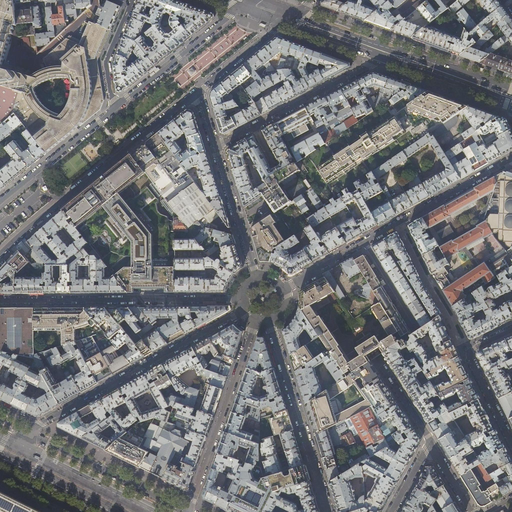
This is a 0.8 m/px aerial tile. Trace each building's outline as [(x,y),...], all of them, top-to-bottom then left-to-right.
[(23,124),(24,125),(28,130),(40,145),(42,148),(46,153),(71,133),(74,130),(77,127),(79,125),(81,123),(83,124),(101,110),(100,105),(102,105),(101,101),(104,100),(101,84),(98,65),(97,61),(106,41),(111,31),(93,23),(90,22),(89,24),(85,23),(80,34),(84,35),(81,42),(69,37),(42,60),(47,70),(41,72),(40,73),(36,74),(0,63),(9,31),(14,30),(14,27),(17,26),(17,25),(16,12),(15,4),(14,0),(5,0),(4,0),(2,0),(1,3),(0,7),(0,126),(6,121),(14,113),(23,124)] [(30,0),(31,2),(31,4),(40,3),(41,3),(41,4),(42,4),(41,2),(45,1),(48,33),(35,35),(36,46),(37,47),(46,46),(55,38),(52,16),(51,3),(50,0),(30,0)] [(50,0),(51,3),(58,2),(59,4),(56,6),(57,15),(52,16),(55,38),(66,28),(62,0),(50,0)] [(75,0),(62,0),(66,28),(78,18),(75,0)] [(75,0),(78,18),(82,14),(80,9),(84,9),(85,8),(86,7),(87,9),(91,5),(90,0),(75,0)] [(147,23),(152,25),(160,0),(140,0),(138,6),(132,18),(145,24),(146,22),(148,23),(147,23)] [(174,0),(160,0),(152,25),(154,26),(161,25),(160,22),(164,11),(166,11),(166,12),(172,14),(170,20),(170,24),(179,22),(180,20),(179,19),(180,18),(178,17),(179,16),(181,17),(186,4),(174,0)] [(338,12),(351,1),(349,0),(324,0),(321,3),(322,6),(330,9),(338,12)] [(370,0),(377,8),(375,9),(362,5),(363,2),(363,1),(363,0),(362,0),(360,0),(360,1),(358,0),(352,0),(351,1),(338,12),(351,17),(365,22),(379,10),(382,8),(388,3),(385,0),(384,0),(383,1),(381,0),(370,0)] [(406,0),(395,0),(395,1),(394,0),(391,0),(389,2),(388,3),(382,8),(384,11),(383,11),(384,12),(382,14),(379,10),(365,22),(379,27),(391,31),(398,25),(394,24),(395,23),(398,21),(399,21),(401,23),(407,18),(418,9),(427,1),(428,0),(419,0),(401,15),(400,15),(396,18),(389,11),(393,7),(394,8),(397,8),(406,0)] [(434,0),(439,5),(437,6),(439,10),(442,13),(446,10),(448,8),(449,8),(442,0),(456,0),(457,1),(458,0),(434,0)] [(458,0),(457,1),(449,8),(448,8),(451,12),(453,14),(469,0),(458,0)] [(479,0),(491,16),(502,7),(497,0),(479,0)] [(436,12),(427,1),(418,9),(429,24),(442,13),(439,10),(436,12)] [(101,7),(93,23),(111,31),(113,26),(118,15),(121,7),(108,2),(105,9),(101,7)] [(187,19),(187,20),(187,21),(188,22),(182,26),(191,37),(198,32),(211,21),(211,20),(212,20),(213,20),(213,19),(214,19),(214,18),(215,17),(214,16),(214,15),(213,14),(212,13),(211,13),(210,13),(198,8),(186,4),(181,17),(187,19)] [(32,8),(32,10),(34,29),(41,28),(42,28),(39,7),(38,7),(32,8)] [(506,11),(502,7),(491,16),(486,20),(482,23),(478,27),(471,32),(469,34),(471,37),(476,33),(481,38),(486,34),(491,30),(490,29),(489,30),(486,27),(485,26),(484,26),(486,24),(487,25),(493,21),(494,23),(497,21),(499,23),(508,15),(506,11)] [(461,21),(471,32),(478,27),(463,9),(456,14),(460,18),(459,19),(458,18),(457,19),(459,22),(461,21)] [(32,10),(16,12),(17,25),(29,24),(29,27),(29,31),(24,32),(22,32),(23,36),(30,36),(35,35),(34,29),(32,10)] [(511,20),(508,15),(499,23),(497,25),(505,36),(504,37),(504,36),(488,49),(484,47),(482,53),(478,51),(478,49),(480,49),(481,46),(490,38),(486,34),(481,38),(476,43),(460,56),(468,59),(473,61),(479,63),(491,54),(508,40),(511,37),(511,20)] [(140,35),(145,24),(132,18),(128,28),(124,37),(136,43),(138,41),(137,39),(139,35),(140,35)] [(408,19),(407,18),(401,23),(398,25),(391,31),(401,35),(412,39),(425,28),(406,21),(408,19)] [(181,24),(179,22),(170,24),(171,26),(175,31),(169,35),(170,36),(168,37),(161,28),(161,25),(154,26),(154,28),(153,29),(164,42),(166,41),(167,43),(165,44),(172,52),(178,47),(191,37),(182,26),(180,28),(179,27),(180,26),(180,25),(181,24)] [(449,41),(452,42),(455,36),(427,26),(425,28),(412,39),(440,49),(449,52),(452,44),(449,43),(449,41)] [(162,44),(164,42),(153,29),(146,35),(148,37),(149,37),(149,38),(149,37),(150,37),(156,44),(156,45),(155,46),(156,47),(153,49),(153,48),(152,48),(151,48),(150,49),(144,41),(145,41),(145,40),(143,37),(138,41),(136,43),(139,45),(147,56),(149,54),(150,56),(149,58),(155,66),(164,59),(172,52),(165,44),(163,46),(162,44)] [(469,34),(466,30),(465,29),(461,39),(455,36),(452,42),(452,44),(449,52),(455,54),(460,56),(476,43),(471,37),(469,34)] [(139,45),(136,43),(124,37),(120,46),(116,55),(129,60),(134,50),(133,49),(134,47),(137,48),(139,45)] [(511,37),(508,40),(511,45),(511,61),(491,54),(479,63),(510,74),(511,74),(511,37)] [(276,39),(256,55),(265,66),(267,69),(267,72),(276,71),(268,62),(278,54),(279,55),(280,54),(279,53),(280,53),(283,53),(277,71),(283,70),(293,43),(286,40),(280,38),(276,39)] [(299,45),(293,43),(283,70),(291,70),(295,69),(299,69),(307,48),(302,46),(299,45)] [(147,56),(139,45),(137,48),(135,53),(140,60),(134,64),(144,75),(148,72),(155,66),(149,58),(147,60),(145,57),(147,56)] [(315,51),(307,48),(299,69),(306,69),(308,63),(309,62),(311,63),(309,68),(310,68),(313,68),(316,68),(318,68),(319,64),(323,54),(315,51)] [(337,59),(323,54),(319,64),(323,65),(323,67),(322,68),(323,70),(320,72),(325,81),(351,67),(350,63),(337,59)] [(117,89),(117,90),(118,91),(119,92),(120,92),(121,93),(122,93),(122,92),(123,92),(124,91),(124,90),(125,90),(137,81),(144,75),(134,64),(129,68),(127,65),(129,60),(116,55),(114,61),(113,65),(117,87),(118,88),(117,89)] [(250,60),(243,65),(257,82),(262,88),(264,79),(266,72),(267,72),(267,69),(265,71),(263,76),(262,78),(257,72),(265,66),(256,55),(250,60)] [(237,70),(232,74),(240,85),(249,78),(254,84),(257,82),(243,65),(237,70)] [(318,68),(316,68),(317,70),(315,71),(315,72),(313,73),(311,75),(310,76),(306,69),(299,69),(310,89),(317,85),(325,81),(320,72),(318,68)] [(310,89),(299,69),(295,69),(299,76),(298,76),(300,80),(299,81),(299,80),(298,80),(297,80),(291,70),(283,70),(291,86),(294,85),(294,86),(292,87),(296,96),(304,92),(310,89)] [(266,72),(269,77),(269,78),(274,86),(277,91),(283,103),(290,99),(296,96),(292,87),(291,86),(283,70),(277,71),(276,71),(267,72),(266,72)] [(381,74),(376,73),(372,73),(357,81),(367,100),(371,107),(373,111),(376,109),(378,108),(389,77),(381,74)] [(226,79),(220,83),(232,98),(233,96),(230,93),(238,86),(242,91),(244,89),(240,85),(232,74),(226,79)] [(269,77),(268,77),(267,77),(266,78),(266,79),(266,80),(264,79),(262,88),(260,92),(261,93),(274,86),(269,78),(269,77)] [(390,78),(389,77),(378,108),(389,100),(391,99),(390,98),(392,91),(394,92),(393,94),(394,97),(411,85),(400,81),(397,80),(390,78)] [(349,85),(341,89),(347,100),(354,96),(355,97),(359,104),(351,108),(356,118),(365,113),(367,116),(373,111),(371,107),(368,108),(364,102),(367,100),(357,81),(349,85)] [(262,88),(257,82),(254,84),(245,91),(250,97),(255,103),(261,115),(266,112),(270,110),(263,98),(261,93),(260,92),(262,88)] [(232,98),(220,83),(211,91),(209,97),(211,101),(213,108),(234,101),(232,98)] [(419,88),(411,85),(394,97),(391,99),(389,100),(392,105),(395,103),(396,103),(404,97),(405,99),(408,97),(412,103),(428,91),(419,88)] [(333,94),(325,98),(334,113),(339,111),(336,105),(342,102),(345,108),(350,105),(347,100),(341,89),(333,94)] [(277,91),(263,98),(270,110),(283,103),(277,91)] [(428,91),(412,103),(398,113),(392,105),(389,100),(378,108),(376,109),(384,120),(369,130),(361,119),(358,121),(342,132),(347,139),(331,149),(327,142),(325,143),(321,146),(316,149),(307,155),(335,197),(338,196),(340,194),(343,192),(348,189),(355,184),(360,181),(367,176),(371,173),(364,161),(397,139),(404,151),(431,132),(456,115),(459,113),(469,106),(456,101),(436,94),(428,91)] [(248,108),(242,111),(248,122),(255,118),(261,115),(255,103),(250,97),(249,97),(249,98),(249,99),(248,100),(252,108),(251,108),(250,108),(248,109),(248,108)] [(351,108),(350,105),(345,108),(344,108),(340,110),(339,111),(334,113),(325,98),(316,103),(306,108),(310,116),(315,114),(318,120),(314,123),(325,143),(327,142),(342,132),(358,121),(356,118),(351,108)] [(239,107),(234,101),(213,108),(214,113),(216,120),(227,116),(225,110),(237,106),(237,108),(239,107)] [(483,111),(469,106),(459,113),(461,116),(464,114),(473,127),(461,135),(460,134),(440,147),(445,154),(458,144),(472,135),(499,117),(483,111)] [(310,116),(306,108),(298,112),(277,123),(284,136),(295,157),(298,162),(300,160),(302,158),(300,154),(301,154),(302,154),(303,154),(304,154),(304,153),(304,152),(305,152),(307,155),(316,149),(314,146),(315,145),(316,145),(318,144),(319,143),(321,146),(325,143),(314,123),(310,116)] [(183,114),(174,120),(184,132),(185,132),(187,138),(201,134),(197,122),(194,111),(188,109),(183,114)] [(242,111),(241,110),(238,111),(233,114),(234,115),(235,115),(236,116),(232,118),(237,127),(242,125),(248,122),(242,111)] [(14,131),(23,124),(14,113),(6,121),(14,131)] [(231,115),(227,116),(216,120),(220,133),(224,135),(237,127),(232,118),(231,115)] [(458,118),(456,115),(431,132),(435,139),(456,125),(458,118)] [(495,139),(510,130),(506,119),(502,118),(499,117),(472,135),(479,148),(485,145),(489,142),(492,141),(495,139)] [(184,133),(184,132),(174,120),(167,126),(159,133),(176,155),(180,152),(182,151),(182,149),(176,141),(175,141),(175,140),(176,140),(177,140),(182,136),(182,135),(184,133)] [(14,131),(6,121),(0,126),(0,131),(5,138),(14,131)] [(283,136),(284,136),(277,123),(269,127),(262,131),(277,160),(278,160),(280,163),(280,165),(276,167),(278,173),(295,163),(298,162),(295,157),(291,159),(280,137),(278,136),(279,135),(280,134),(280,135),(281,136),(283,135),(283,136)] [(40,145),(28,130),(23,134),(32,145),(30,146),(31,148),(29,150),(38,160),(41,158),(46,153),(42,148),(40,149),(38,147),(40,145)] [(511,133),(510,130),(495,139),(496,141),(499,139),(500,139),(500,140),(494,144),(501,156),(511,150),(511,133)] [(440,147),(435,139),(431,132),(404,151),(403,151),(407,158),(428,144),(431,145),(446,168),(445,170),(422,184),(429,197),(447,187),(461,179),(445,154),(440,147)] [(140,148),(132,154),(146,173),(165,199),(192,178),(189,174),(187,171),(182,164),(176,155),(159,133),(153,138),(140,148)] [(176,155),(182,164),(190,158),(207,153),(204,142),(201,134),(187,138),(189,143),(188,144),(188,145),(189,147),(189,148),(189,149),(188,149),(188,150),(181,154),(180,152),(176,155)] [(479,148),(472,135),(458,144),(462,151),(466,156),(475,171),(481,168),(488,164),(479,148)] [(232,170),(246,166),(245,164),(246,163),(246,161),(244,161),(244,160),(246,159),(246,158),(247,155),(249,154),(248,152),(249,152),(264,180),(278,173),(276,167),(272,169),(270,168),(254,136),(247,139),(235,145),(228,149),(227,153),(230,163),(232,170)] [(10,144),(11,145),(22,159),(24,158),(26,160),(24,162),(29,168),(33,164),(38,160),(29,150),(25,153),(15,140),(10,144)] [(494,144),(492,141),(489,142),(491,145),(487,148),(485,145),(479,148),(488,164),(494,160),(501,156),(494,144)] [(454,157),(462,151),(458,144),(445,154),(461,179),(468,175),(475,171),(466,156),(464,157),(465,159),(458,163),(454,157)] [(20,161),(22,159),(11,145),(6,149),(14,160),(2,170),(0,168),(0,177),(2,176),(3,178),(1,179),(6,186),(14,179),(23,173),(29,168),(24,162),(24,161),(22,163),(20,161)] [(392,169),(407,158),(403,151),(387,162),(392,169)] [(190,158),(182,164),(187,171),(195,165),(198,164),(200,170),(198,170),(198,171),(200,178),(201,178),(214,174),(210,163),(207,153),(190,158)] [(109,173),(98,182),(87,190),(78,198),(68,206),(63,211),(70,220),(73,224),(82,236),(84,238),(88,243),(90,245),(97,255),(100,258),(107,267),(109,269),(126,256),(132,256),(133,267),(125,267),(114,275),(127,292),(132,291),(132,286),(143,286),(160,286),(168,286),(168,291),(175,291),(175,267),(152,267),(152,241),(167,241),(167,234),(170,232),(174,232),(174,222),(168,223),(168,217),(160,213),(158,210),(157,204),(158,203),(157,199),(156,198),(146,186),(140,191),(140,193),(133,199),(131,198),(126,202),(119,194),(146,173),(132,154),(125,160),(109,173)] [(308,172),(300,160),(298,162),(295,163),(300,170),(303,175),(308,172)] [(376,179),(392,169),(387,162),(372,172),(376,179)] [(278,184),(300,170),(295,163),(278,173),(264,180),(265,182),(258,188),(256,184),(255,185),(238,190),(241,198),(244,207),(263,195),(267,202),(264,205),(271,216),(290,203),(278,184)] [(250,180),(246,166),(232,170),(235,179),(238,190),(255,185),(253,179),(250,180)] [(372,172),(371,173),(367,176),(369,179),(368,183),(365,185),(361,184),(360,181),(355,184),(358,190),(361,188),(363,192),(360,194),(365,202),(383,192),(381,188),(378,184),(376,185),(373,181),(376,179),(372,172)] [(502,173),(494,178),(497,182),(492,197),(489,206),(491,206),(490,214),(486,221),(492,233),(494,233),(495,233),(497,232),(498,231),(498,237),(498,238),(498,239),(499,240),(500,240),(501,240),(502,240),(503,239),(503,238),(504,238),(503,242),(505,242),(505,243),(505,244),(506,246),(507,247),(509,247),(511,247),(511,248),(511,247),(511,174),(508,173),(508,172),(507,172),(507,173),(504,172),(503,174),(502,173)] [(214,174),(201,178),(205,190),(202,191),(206,197),(211,196),(212,200),(221,197),(218,186),(214,174)] [(400,184),(402,187),(405,193),(413,206),(422,201),(429,197),(422,184),(416,174),(412,177),(417,187),(415,188),(414,186),(411,188),(412,189),(408,192),(402,183),(400,184)] [(399,188),(402,187),(400,184),(396,176),(393,178),(399,188)] [(193,180),(192,178),(165,199),(178,217),(187,229),(194,225),(218,231),(217,226),(210,224),(207,222),(203,219),(216,210),(209,201),(206,197),(202,191),(196,184),(193,180)] [(497,182),(494,178),(479,186),(446,205),(422,218),(429,229),(434,238),(439,246),(444,256),(446,259),(459,252),(458,251),(462,249),(469,260),(473,257),(466,247),(483,238),(484,239),(493,234),(492,233),(486,221),(477,226),(478,227),(458,239),(451,227),(437,235),(433,226),(450,216),(488,194),(489,197),(492,197),(497,182)] [(309,190),(312,188),(306,179),(303,181),(309,190)] [(381,188),(383,192),(389,202),(397,215),(405,210),(413,206),(405,193),(393,200),(385,185),(381,188)] [(315,194),(312,188),(309,190),(305,192),(316,209),(323,205),(315,194)] [(351,193),(348,189),(343,192),(345,196),(342,198),(346,206),(355,200),(365,217),(360,220),(359,219),(355,221),(362,235),(371,230),(378,226),(371,213),(365,202),(360,194),(358,190),(352,194),(351,193)] [(320,191),(315,194),(323,205),(325,204),(328,202),(320,191)] [(313,229),(330,216),(324,207),(310,217),(306,212),(309,210),(305,203),(306,202),(303,197),(304,196),(303,194),(294,200),(311,226),(313,229)] [(342,198),(340,194),(338,196),(340,199),(335,202),(333,199),(330,201),(331,204),(326,207),(325,204),(323,205),(324,207),(330,216),(331,217),(347,208),(346,206),(342,198)] [(221,197),(212,200),(209,201),(216,210),(229,228),(230,227),(221,197)] [(489,206),(492,197),(489,197),(486,206),(484,207),(484,208),(482,209),(482,210),(483,211),(482,213),(481,213),(480,215),(481,216),(480,218),(485,219),(484,219),(489,206)] [(294,200),(290,203),(271,216),(251,229),(254,239),(260,258),(261,262),(264,262),(265,262),(266,262),(267,262),(270,263),(273,254),(274,250),(276,249),(295,236),(311,226),(294,200)] [(375,210),(371,213),(378,226),(387,221),(397,215),(389,202),(381,207),(380,204),(373,208),(375,210)] [(57,215),(53,219),(62,230),(65,227),(76,241),(73,244),(81,252),(85,249),(83,247),(88,243),(84,238),(82,240),(80,238),(82,236),(73,224),(71,226),(68,222),(70,220),(63,211),(57,215)] [(174,219),(174,222),(174,232),(174,234),(179,234),(179,231),(185,231),(185,233),(188,233),(188,231),(189,231),(187,229),(178,217),(174,219)] [(354,239),(362,235),(355,221),(354,219),(353,218),(336,227),(347,243),(354,239)] [(426,230),(429,229),(422,218),(409,226),(416,242),(423,256),(434,250),(435,250),(435,249),(435,248),(439,246),(434,238),(431,240),(430,239),(427,241),(426,239),(429,238),(429,237),(430,237),(430,236),(429,234),(428,234),(427,234),(424,235),(423,234),(426,232),(426,230)] [(52,220),(50,221),(43,228),(50,236),(52,234),(56,238),(53,240),(63,251),(65,250),(67,252),(65,253),(69,259),(74,254),(76,256),(81,252),(73,244),(69,247),(59,234),(58,232),(62,230),(53,219),(52,220)] [(316,234),(313,229),(311,226),(295,236),(300,242),(304,240),(305,241),(307,239),(306,238),(307,236),(308,235),(312,242),(312,243),(311,243),(311,244),(311,245),(309,246),(308,246),(304,248),(304,249),(313,263),(319,259),(329,253),(316,234)] [(318,233),(316,234),(329,253),(337,249),(347,243),(336,227),(322,236),(321,236),(321,235),(320,233),(319,233),(318,233)] [(39,231),(35,235),(44,245),(46,243),(60,258),(57,261),(57,265),(61,265),(66,266),(66,261),(69,259),(65,253),(63,251),(53,240),(52,239),(51,240),(48,237),(50,236),(43,228),(39,231)] [(384,239),(390,249),(390,250),(393,248),(394,248),(395,251),(396,251),(396,252),(395,252),(395,253),(395,254),(397,256),(398,256),(399,258),(400,260),(398,261),(404,272),(406,270),(405,269),(406,269),(408,272),(405,274),(407,276),(409,276),(410,276),(417,272),(408,254),(398,233),(397,232),(384,239)] [(28,242),(34,250),(37,248),(38,250),(36,252),(47,266),(54,266),(57,265),(57,261),(53,260),(41,247),(44,245),(35,235),(33,237),(28,242)] [(300,243),(300,242),(295,236),(276,249),(277,250),(276,251),(275,252),(276,252),(275,254),(273,254),(270,263),(271,263),(275,264),(278,265),(280,266),(281,267),(284,269),(290,274),(291,274),(292,274),(293,274),(302,269),(313,263),(304,249),(298,252),(291,256),(290,256),(290,255),(289,255),(289,254),(288,251),(300,243)] [(34,250),(28,242),(25,239),(21,243),(16,247),(19,250),(24,256),(29,251),(31,254),(38,262),(37,263),(34,263),(32,262),(30,262),(35,269),(37,269),(44,267),(47,266),(36,252),(34,250)] [(190,250),(189,239),(174,239),(175,250),(190,250)] [(195,240),(189,239),(190,250),(202,250),(202,252),(205,253),(195,240)] [(388,250),(390,249),(384,239),(371,247),(373,250),(381,262),(390,256),(388,252),(388,250)] [(239,270),(240,269),(243,267),(241,260),(236,245),(229,247),(228,245),(222,247),(208,257),(235,274),(236,273),(238,271),(239,270)] [(90,256),(85,249),(81,252),(84,256),(84,259),(84,262),(84,266),(89,266),(90,278),(84,278),(85,293),(92,293),(98,293),(98,259),(100,258),(97,255),(95,257),(90,256)] [(18,274),(19,274),(24,274),(24,268),(29,262),(24,256),(19,250),(13,256),(7,262),(18,274)] [(435,252),(434,250),(423,256),(430,270),(432,274),(447,265),(448,264),(446,259),(444,256),(439,259),(439,258),(437,257),(435,254),(436,252),(435,252)] [(81,252),(76,256),(78,259),(71,265),(71,266),(71,282),(73,282),(73,286),(71,286),(71,293),(77,293),(85,293),(84,278),(79,278),(78,266),(84,266),(84,262),(81,262),(81,260),(82,259),(84,259),(84,256),(81,252)] [(363,255),(354,260),(361,272),(368,283),(373,292),(382,286),(363,255)] [(390,256),(381,262),(384,267),(388,273),(398,267),(391,256),(390,256)] [(207,258),(205,258),(205,269),(213,268),(218,271),(218,273),(216,276),(228,284),(229,283),(230,281),(231,279),(232,277),(234,275),(235,274),(208,257),(207,258)] [(361,272),(354,260),(352,257),(340,264),(349,278),(361,272)] [(511,266),(511,261),(509,257),(490,270),(484,262),(480,266),(476,260),(472,263),(476,268),(443,291),(447,298),(453,306),(466,297),(462,291),(473,283),(481,278),(486,284),(497,277),(506,271),(511,266)] [(105,269),(107,267),(100,258),(98,259),(98,293),(103,293),(111,293),(111,278),(105,278),(105,269)] [(205,258),(190,259),(190,270),(199,270),(199,277),(190,277),(190,292),(195,292),(205,292),(205,279),(202,279),(202,277),(205,276),(205,273),(205,269),(205,258)] [(175,259),(175,267),(175,291),(175,292),(185,292),(190,292),(190,277),(180,277),(180,270),(190,270),(190,259),(175,259)] [(0,269),(0,279),(2,281),(9,276),(12,279),(14,278),(18,274),(7,262),(1,268),(0,269)] [(71,266),(66,266),(61,265),(61,279),(61,280),(60,280),(60,281),(60,282),(58,282),(58,293),(65,293),(71,293),(71,286),(68,286),(68,282),(71,282),(71,266)] [(333,273),(341,269),(339,265),(331,268),(333,273)] [(450,271),(447,265),(432,274),(436,281),(450,272),(450,271)] [(54,266),(47,266),(44,267),(44,274),(44,282),(46,282),(46,287),(44,287),(44,293),(51,293),(58,293),(58,282),(55,282),(55,281),(55,280),(54,280),(54,279),(54,266)] [(405,278),(398,267),(388,273),(391,279),(394,284),(405,278)] [(325,277),(335,292),(343,303),(348,300),(346,296),(345,297),(329,271),(323,274),(325,277)] [(506,275),(508,274),(506,271),(497,277),(500,283),(501,283),(503,286),(501,287),(502,289),(500,289),(503,295),(511,290),(511,280),(511,279),(509,280),(508,279),(507,278),(506,275)] [(417,272),(410,276),(412,279),(410,281),(421,298),(432,316),(435,314),(437,317),(441,314),(429,293),(421,281),(417,272)] [(208,273),(205,273),(205,276),(205,279),(205,292),(211,292),(226,292),(226,290),(227,287),(228,284),(216,276),(215,279),(207,279),(207,275),(208,275),(208,273)] [(19,274),(18,274),(14,278),(15,277),(15,293),(30,293),(44,293),(44,287),(41,287),(41,284),(44,284),(44,282),(44,274),(33,274),(33,277),(26,277),(26,276),(25,276),(24,274),(19,274)] [(114,275),(111,278),(111,293),(115,293),(127,293),(127,292),(114,275)] [(14,278),(12,279),(12,282),(3,284),(3,293),(8,293),(15,293),(15,277),(14,278)] [(327,296),(335,292),(325,277),(299,291),(300,294),(300,298),(300,299),(300,301),(300,304),(299,307),(302,311),(327,296)] [(405,278),(394,284),(398,290),(408,306),(418,300),(405,278)] [(380,302),(373,292),(368,283),(363,287),(365,291),(363,295),(362,296),(358,295),(356,291),(351,293),(368,300),(369,297),(371,297),(376,305),(380,302)] [(466,297),(477,290),(473,283),(462,291),(466,297)] [(483,286),(477,290),(489,310),(498,326),(506,322),(511,319),(511,313),(511,312),(510,313),(508,308),(509,307),(507,302),(506,302),(505,302),(505,303),(503,303),(503,304),(503,305),(500,306),(500,307),(499,307),(498,308),(498,309),(498,310),(496,311),(494,307),(495,307),(496,306),(496,305),(493,300),(503,295),(500,289),(502,289),(501,287),(503,286),(501,283),(500,283),(496,285),(496,287),(495,287),(494,287),(493,287),(492,287),(491,287),(490,287),(489,288),(489,289),(488,289),(487,290),(487,291),(485,291),(483,286)] [(382,286),(373,292),(380,302),(398,332),(400,336),(403,340),(407,337),(406,337),(409,336),(412,334),(382,286)] [(454,311),(455,311),(458,316),(461,323),(475,317),(473,314),(483,309),(484,312),(489,310),(477,290),(466,297),(453,306),(452,307),(454,310),(454,311)] [(330,302),(327,296),(302,311),(319,336),(328,350),(339,366),(341,369),(345,374),(347,377),(350,375),(353,373),(347,365),(349,364),(343,356),(344,356),(338,347),(340,346),(317,312),(330,302)] [(418,300),(408,306),(413,315),(421,328),(432,321),(418,300)] [(380,302),(376,305),(372,308),(390,337),(398,332),(380,302)] [(131,308),(129,308),(139,320),(141,323),(143,321),(145,324),(143,326),(144,327),(151,322),(148,319),(147,317),(139,307),(131,308)] [(168,307),(139,307),(147,317),(150,316),(151,317),(148,319),(151,322),(153,324),(157,321),(157,320),(157,319),(158,318),(173,318),(173,320),(156,329),(157,330),(168,344),(185,334),(179,322),(178,307),(168,307)] [(197,327),(191,316),(191,307),(180,307),(178,307),(179,322),(185,334),(197,327)] [(200,307),(191,307),(191,316),(197,327),(227,311),(226,307),(200,307)] [(319,336),(302,311),(299,307),(299,309),(298,312),(297,315),(295,318),(294,320),(292,323),(290,325),(288,327),(285,329),(282,331),(290,356),(301,348),(298,339),(299,337),(304,329),(304,330),(305,330),(306,330),(314,340),(319,336)] [(16,308),(0,308),(0,351),(3,352),(18,355),(34,358),(34,355),(34,331),(34,308),(16,308)] [(42,308),(34,308),(34,331),(62,331),(62,346),(63,346),(75,342),(93,336),(105,332),(85,308),(83,308),(69,308),(42,308)] [(103,308),(85,308),(105,332),(110,339),(118,332),(123,329),(119,324),(105,308),(103,308)] [(108,308),(105,308),(119,324),(122,322),(126,319),(117,308),(108,308)] [(128,308),(117,308),(126,319),(137,333),(142,330),(136,323),(139,320),(129,308),(128,308)] [(498,326),(489,310),(484,312),(475,317),(461,323),(465,330),(469,337),(472,339),(488,331),(498,326)] [(411,352),(411,353),(413,351),(415,354),(413,355),(415,358),(416,360),(418,358),(425,353),(426,353),(435,348),(452,340),(447,331),(442,321),(443,321),(443,320),(444,320),(444,319),(441,314),(437,317),(434,319),(434,320),(432,321),(421,328),(412,334),(409,336),(410,338),(409,341),(408,340),(406,340),(406,344),(408,347),(411,352)] [(122,322),(119,324),(123,329),(127,334),(128,336),(138,347),(140,350),(145,356),(153,352),(144,341),(143,340),(139,343),(122,322)] [(153,326),(153,324),(151,322),(144,327),(143,328),(142,330),(137,333),(140,336),(153,326)] [(209,338),(216,349),(219,348),(217,345),(220,343),(220,344),(220,345),(221,345),(222,347),(223,348),(224,348),(225,349),(226,349),(224,355),(234,359),(244,331),(241,329),(239,328),(236,326),(234,324),(209,338)] [(123,329),(118,332),(120,334),(112,340),(119,349),(124,355),(131,364),(145,356),(140,350),(138,351),(137,350),(137,349),(138,347),(128,336),(125,338),(124,336),(127,334),(123,329)] [(149,336),(144,341),(153,352),(168,344),(157,330),(151,335),(152,335),(150,337),(149,336)] [(110,339),(105,332),(93,336),(114,374),(131,364),(124,355),(119,358),(115,351),(119,349),(112,340),(110,339)] [(399,342),(400,336),(398,332),(390,337),(380,343),(376,336),(356,349),(361,356),(349,364),(347,365),(353,373),(371,361),(383,353),(399,342)] [(93,336),(75,342),(77,345),(79,349),(98,383),(114,374),(93,336)] [(251,356),(246,368),(257,371),(260,363),(261,363),(262,363),(264,370),(260,371),(261,373),(274,369),(270,353),(264,336),(258,336),(251,356)] [(328,350),(319,336),(314,340),(310,343),(305,346),(301,348),(290,356),(295,362),(293,364),(297,371),(303,367),(306,365),(323,353),(326,351),(328,350)] [(201,342),(193,347),(205,369),(208,365),(202,355),(205,353),(205,354),(207,354),(208,353),(209,352),(208,351),(211,350),(215,357),(218,353),(216,349),(209,338),(201,342)] [(305,346),(310,343),(306,338),(301,340),(305,346)] [(511,351),(505,339),(491,346),(479,352),(478,356),(481,364),(486,372),(509,360),(506,354),(511,351)] [(403,340),(399,342),(383,353),(387,359),(390,365),(403,357),(401,354),(399,353),(400,350),(402,351),(408,347),(406,344),(403,340)] [(452,340),(435,348),(437,352),(438,352),(440,356),(438,357),(438,356),(431,360),(429,361),(427,358),(427,356),(425,353),(418,358),(422,365),(422,366),(421,367),(423,371),(425,374),(427,373),(428,372),(427,370),(429,369),(430,371),(431,371),(459,356),(456,348),(452,340)] [(77,345),(75,342),(63,346),(67,353),(61,356),(65,362),(69,360),(71,361),(77,357),(79,355),(77,351),(74,346),(77,345)] [(179,355),(163,364),(167,372),(168,374),(173,383),(178,391),(180,390),(182,392),(182,393),(182,394),(184,395),(190,387),(180,379),(178,376),(190,369),(190,370),(195,368),(199,376),(205,369),(193,347),(179,355)] [(56,367),(65,362),(61,356),(57,348),(43,352),(47,358),(46,358),(51,367),(52,368),(56,366),(56,367)] [(79,349),(77,351),(79,355),(77,357),(80,362),(78,363),(83,371),(73,377),(82,392),(86,390),(98,383),(79,349)] [(339,366),(328,350),(326,351),(328,356),(327,357),(326,356),(325,356),(323,353),(306,365),(307,368),(303,369),(303,367),(297,371),(295,372),(302,392),(305,404),(314,398),(313,395),(315,394),(315,396),(315,397),(323,393),(322,390),(322,389),(321,386),(320,386),(318,377),(317,377),(315,373),(316,372),(315,369),(314,369),(314,368),(323,362),(337,383),(344,378),(342,375),(345,374),(341,369),(339,371),(337,368),(339,366)] [(0,393),(4,384),(11,371),(18,355),(3,352),(0,357),(0,393)] [(42,353),(34,355),(34,358),(34,360),(41,372),(44,376),(60,405),(77,395),(82,392),(73,377),(72,375),(69,370),(65,373),(68,379),(57,384),(48,368),(47,367),(46,368),(39,355),(42,353)] [(224,355),(218,353),(215,357),(214,358),(210,362),(208,365),(205,369),(227,377),(229,372),(232,365),(234,359),(224,355)] [(34,360),(34,358),(18,355),(11,371),(21,376),(20,377),(18,379),(15,385),(15,388),(14,389),(4,384),(0,393),(0,398),(6,401),(12,404),(30,369),(34,360)] [(431,372),(428,374),(427,373),(425,374),(430,382),(434,388),(438,394),(470,378),(465,368),(459,356),(431,371),(431,372)] [(407,361),(406,362),(403,357),(390,365),(394,371),(402,383),(406,390),(419,382),(416,378),(417,377),(417,376),(417,375),(423,371),(421,367),(416,360),(415,358),(409,362),(408,362),(408,361),(407,361)] [(511,392),(511,359),(509,360),(486,372),(492,386),(499,399),(511,392)] [(376,369),(371,361),(353,373),(350,375),(355,381),(360,377),(364,382),(363,384),(365,387),(381,377),(376,369)] [(157,367),(149,371),(155,381),(156,380),(156,379),(159,377),(160,380),(156,382),(160,391),(164,388),(165,389),(169,387),(169,386),(170,386),(173,383),(168,374),(167,375),(168,376),(165,377),(163,375),(167,372),(163,364),(157,367)] [(257,371),(246,368),(242,381),(237,395),(245,397),(249,398),(260,402),(260,397),(252,394),(258,377),(261,378),(261,373),(257,371)] [(40,374),(30,369),(12,404),(19,408),(27,411),(33,398),(23,394),(24,393),(26,392),(29,386),(28,383),(29,383),(39,387),(39,386),(44,376),(41,372),(40,374)] [(227,377),(205,369),(199,376),(196,380),(204,383),(206,376),(213,378),(210,385),(223,389),(225,383),(227,377)] [(279,382),(274,369),(261,373),(261,378),(263,377),(266,386),(265,386),(264,387),(264,388),(264,389),(265,389),(265,390),(266,389),(268,395),(260,397),(260,402),(269,400),(272,399),(274,398),(275,398),(283,395),(279,382)] [(160,391),(156,382),(155,381),(149,371),(136,379),(119,388),(123,396),(127,394),(129,397),(125,399),(136,418),(139,417),(142,422),(155,418),(162,420),(167,422),(171,412),(167,410),(166,408),(169,406),(165,399),(160,391)] [(344,378),(337,383),(323,393),(315,397),(314,398),(305,404),(310,420),(313,430),(315,435),(372,406),(360,390),(355,381),(350,375),(347,377),(344,378)] [(60,405),(44,376),(39,386),(46,390),(48,393),(37,399),(33,398),(27,411),(31,414),(36,416),(40,416),(60,405)] [(398,404),(389,391),(381,377),(365,387),(360,390),(372,406),(379,415),(398,404)] [(448,410),(450,413),(480,398),(475,388),(470,378),(438,394),(443,402),(448,410)] [(419,381),(419,382),(406,390),(410,396),(414,402),(434,388),(430,382),(425,386),(424,388),(421,388),(421,385),(419,381)] [(219,401),(223,389),(210,385),(200,411),(214,415),(219,401)] [(190,387),(184,395),(187,396),(186,399),(173,395),(173,394),(173,393),(172,393),(171,393),(171,394),(170,394),(170,395),(170,396),(165,399),(169,406),(172,405),(174,407),(177,403),(185,405),(187,406),(193,408),(200,390),(190,387)] [(123,396),(119,388),(111,393),(99,399),(106,408),(113,416),(117,421),(123,427),(125,430),(137,420),(136,418),(125,399),(123,396)] [(438,394),(434,388),(414,402),(421,413),(427,423),(448,410),(443,402),(440,404),(440,405),(440,406),(437,408),(436,408),(435,408),(435,407),(434,406),(434,405),(434,404),(433,403),(432,402),(432,401),(431,401),(430,401),(429,400),(429,399),(429,398),(430,398),(430,397),(431,397),(433,396),(434,396),(435,396),(438,394)] [(511,392),(499,399),(504,409),(509,419),(511,417),(511,392)] [(234,403),(231,412),(238,414),(238,412),(241,413),(241,415),(260,422),(260,418),(260,414),(260,409),(260,402),(249,398),(246,400),(244,400),(245,397),(237,395),(234,403)] [(285,402),(283,395),(275,398),(276,400),(275,401),(271,402),(270,402),(269,400),(260,402),(260,409),(270,406),(272,408),(274,414),(287,410),(285,402)] [(480,398),(450,413),(454,420),(467,414),(474,427),(476,426),(478,430),(466,435),(466,436),(466,437),(465,437),(465,438),(469,443),(496,430),(488,415),(480,398)] [(107,412),(105,408),(106,408),(99,399),(58,423),(58,427),(71,433),(82,439),(89,433),(92,431),(108,419),(106,415),(106,414),(107,414),(107,413),(107,412)] [(184,407),(185,405),(177,403),(174,407),(171,410),(175,411),(176,408),(178,409),(179,410),(176,417),(177,417),(177,418),(191,423),(191,424),(186,422),(184,428),(189,430),(207,436),(210,425),(214,415),(200,411),(199,410),(197,416),(192,415),(195,409),(193,408),(187,406),(186,408),(184,407)] [(398,404),(379,415),(397,441),(415,430),(398,404)] [(397,441),(379,415),(372,406),(315,435),(317,443),(320,451),(322,458),(336,454),(334,446),(342,444),(343,445),(344,444),(345,446),(356,443),(352,436),(359,433),(370,455),(369,456),(368,455),(367,455),(366,454),(354,461),(347,450),(342,452),(346,459),(348,462),(350,465),(352,468),(359,464),(362,462),(369,458),(372,456),(375,454),(381,451),(388,446),(391,445),(394,443),(397,441)] [(290,420),(287,410),(274,414),(275,417),(269,419),(274,436),(277,435),(294,430),(290,420)] [(469,443),(465,438),(454,420),(450,413),(448,410),(427,423),(434,434),(443,449),(450,459),(470,446),(469,443)] [(238,414),(231,412),(228,421),(224,432),(232,434),(233,432),(236,433),(235,436),(259,444),(259,436),(242,430),(245,420),(248,420),(247,423),(249,424),(248,426),(255,428),(254,431),(259,433),(260,422),(241,415),(240,417),(237,416),(238,414)] [(108,419),(92,431),(95,434),(93,435),(89,433),(82,439),(96,446),(106,450),(127,432),(125,430),(123,427),(121,429),(119,427),(120,427),(120,426),(118,423),(117,423),(116,423),(115,422),(117,421),(113,416),(108,419)] [(175,425),(167,422),(162,420),(159,427),(152,423),(144,438),(140,448),(145,450),(147,446),(156,451),(154,455),(151,453),(148,459),(145,458),(141,467),(145,470),(153,474),(163,478),(176,452),(184,456),(187,457),(188,455),(189,455),(193,444),(188,441),(181,438),(181,436),(182,433),(182,432),(174,429),(176,425),(175,425)] [(196,467),(207,436),(189,430),(186,438),(188,439),(194,441),(193,444),(189,455),(188,455),(187,457),(186,459),(183,458),(182,462),(196,467)] [(296,439),(294,430),(277,435),(278,437),(281,437),(284,447),(281,448),(283,452),(299,447),(296,439)] [(415,430),(397,441),(399,444),(401,444),(402,445),(398,453),(390,448),(388,446),(381,451),(407,465),(413,453),(421,440),(415,430)] [(496,430),(469,443),(470,446),(472,449),(477,446),(478,446),(479,446),(480,445),(481,445),(481,444),(481,443),(484,442),(488,449),(485,450),(484,450),(483,451),(482,451),(482,452),(481,452),(481,453),(481,454),(477,456),(480,462),(495,453),(498,451),(504,448),(500,439),(496,430)] [(128,431),(127,432),(106,450),(117,456),(130,462),(135,465),(141,467),(145,458),(148,452),(145,450),(140,448),(144,438),(128,431)] [(259,461),(259,460),(259,444),(235,436),(232,434),(224,432),(220,442),(217,452),(234,458),(237,451),(238,451),(240,445),(240,446),(247,448),(249,448),(249,447),(251,448),(250,450),(249,450),(245,462),(247,462),(254,465),(255,465),(255,464),(256,464),(256,463),(257,463),(257,462),(256,462),(256,461),(256,460),(259,461)] [(267,457),(276,454),(278,454),(275,445),(276,445),(273,436),(263,440),(264,442),(262,443),(261,451),(263,455),(266,455),(267,457)] [(481,462),(480,462),(477,456),(472,449),(470,446),(450,459),(456,469),(460,476),(471,469),(475,466),(481,462)] [(301,455),(299,447),(283,452),(282,453),(283,454),(286,454),(288,460),(289,465),(281,468),(282,471),(305,465),(304,464),(302,457),(301,455)] [(504,448),(498,451),(497,453),(495,454),(495,453),(480,462),(481,462),(489,475),(490,474),(493,472),(489,466),(493,463),(494,464),(495,463),(497,467),(498,467),(499,469),(501,468),(511,462),(508,454),(504,448)] [(407,465),(381,451),(375,454),(390,463),(390,465),(389,468),(387,469),(370,460),(369,458),(362,462),(366,465),(398,482),(402,473),(407,465)] [(184,456),(176,452),(163,478),(170,482),(184,489),(185,490),(189,488),(189,487),(196,467),(182,462),(183,458),(184,456)] [(234,458),(217,452),(211,468),(219,471),(221,471),(223,472),(224,470),(225,470),(226,469),(227,466),(233,468),(231,473),(237,476),(242,466),(242,464),(239,463),(240,462),(241,460),(234,458)] [(338,453),(336,454),(322,458),(324,464),(326,469),(345,463),(348,462),(346,459),(340,460),(338,453)] [(267,457),(259,460),(259,461),(259,462),(260,467),(261,470),(263,477),(282,471),(281,468),(276,454),(267,457)] [(260,467),(254,465),(247,462),(244,467),(242,466),(237,476),(239,477),(242,479),(243,479),(228,510),(230,511),(263,511),(274,491),(276,491),(309,481),(307,473),(305,465),(282,471),(263,477),(260,475),(259,471),(261,470),(260,467)] [(489,475),(481,462),(475,466),(486,483),(487,482),(490,487),(487,489),(488,490),(487,490),(486,489),(484,491),(480,485),(478,481),(479,480),(478,477),(476,478),(471,469),(460,476),(470,492),(478,505),(484,506),(487,505),(496,500),(503,495),(490,474),(489,475)] [(511,463),(511,462),(501,468),(504,472),(504,473),(506,473),(505,471),(506,470),(507,471),(509,476),(509,477),(509,478),(509,479),(510,480),(511,481),(510,482),(511,485),(511,463)] [(346,465),(345,463),(326,469),(330,482),(339,477),(340,476),(352,468),(350,465),(349,466),(348,465),(346,465)] [(360,467),(359,464),(352,468),(340,476),(342,478),(339,480),(339,477),(330,482),(335,500),(338,511),(347,511),(351,510),(351,511),(350,511),(365,508),(365,499),(364,495),(363,495),(362,496),(361,497),(360,498),(360,499),(359,500),(357,501),(356,502),(355,501),(355,500),(356,500),(356,499),(356,498),(356,497),(355,496),(355,495),(352,485),(351,485),(351,484),(351,483),(351,482),(350,482),(349,481),(350,480),(351,479),(352,479),(353,479),(355,477),(363,477),(363,474),(362,467),(362,466),(360,467)] [(366,465),(362,467),(363,474),(367,474),(374,478),(375,477),(377,478),(375,482),(375,483),(376,483),(371,491),(370,491),(370,492),(369,492),(368,495),(368,496),(368,497),(369,497),(368,499),(365,499),(365,508),(373,511),(380,511),(388,499),(398,482),(366,465)] [(422,476),(416,487),(426,493),(429,495),(431,496),(432,493),(426,490),(428,488),(431,489),(433,492),(444,485),(432,465),(428,465),(422,476)] [(219,471),(211,468),(202,495),(203,498),(209,501),(217,505),(220,498),(219,497),(222,489),(222,487),(220,487),(219,488),(214,486),(219,471)] [(501,468),(499,469),(493,472),(490,474),(503,495),(508,492),(511,490),(511,485),(510,482),(504,474),(503,475),(505,478),(503,479),(501,480),(499,480),(497,476),(504,472),(501,468)] [(239,477),(237,476),(231,473),(230,473),(229,475),(228,477),(234,480),(229,491),(222,489),(219,497),(220,498),(217,505),(222,508),(228,510),(243,479),(242,479),(240,481),(238,479),(239,477)] [(313,491),(309,481),(276,491),(282,493),(283,491),(290,495),(296,493),(297,495),(299,496),(300,495),(301,500),(306,498),(306,497),(314,494),(313,491)] [(449,493),(444,485),(433,492),(432,493),(431,496),(437,499),(437,500),(442,510),(455,502),(449,493)] [(426,493),(416,487),(405,507),(402,511),(421,511),(424,508),(423,507),(423,505),(425,504),(431,507),(432,505),(436,500),(437,500),(437,499),(431,496),(429,495),(428,497),(425,495),(426,493)] [(280,496),(282,493),(276,491),(274,491),(263,511),(282,511),(289,500),(280,496)] [(319,511),(316,502),(314,494),(306,497),(306,498),(301,500),(304,509),(302,510),(302,511),(319,511)] [(32,511),(17,505),(1,497),(0,496),(0,511),(32,511)] [(297,504),(289,500),(282,511),(302,511),(302,510),(299,511),(297,504)] [(460,511),(460,510),(455,502),(442,510),(438,511),(460,511)]
